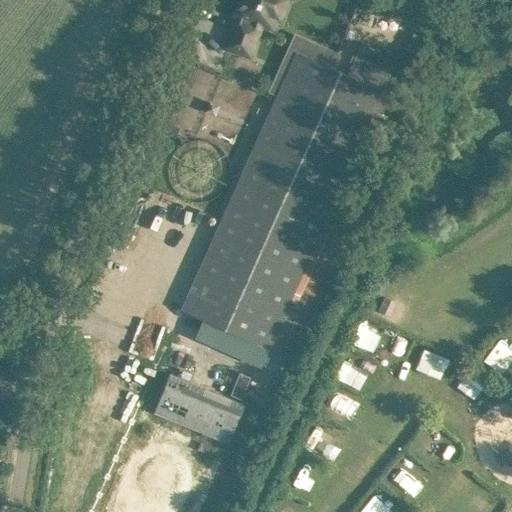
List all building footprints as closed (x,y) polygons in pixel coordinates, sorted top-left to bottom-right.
[(226,47),(250,56),(262,21),(272,25),(275,16),(271,14),(276,0),(240,0),(236,12),(238,13),(226,47)] [(246,164),(196,272),(221,282),(204,318),(204,319),(269,347),(385,93),(383,93),(389,79),(354,63),(347,76),(335,71),(296,53),(276,99),(246,164)] [(130,236),(120,232),(112,253),(135,262),(140,247),(144,248),(156,213),(140,207),(130,236)] [(147,245),(158,248),(166,222),(155,219),(147,245)] [(267,356),(200,326),(192,344),(259,374),(267,356)] [(511,350),(497,339),(481,358),(501,374),(511,359),(511,350)] [(160,353),(93,511),(203,511),(254,392),(160,353)] [(335,375),(365,386),(370,371),(341,360),(335,375)] [(314,427),(307,444),(324,450),(331,434),(314,427)] [(409,452),(425,461),(432,448),(416,439),(409,452)] [(360,511),(361,511),(391,511),(392,511),(376,495),(360,511)]
